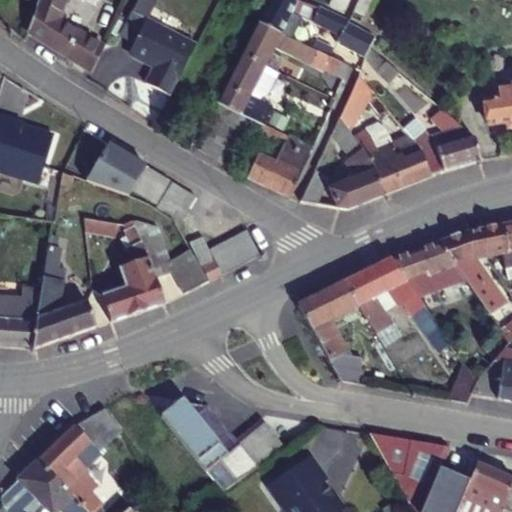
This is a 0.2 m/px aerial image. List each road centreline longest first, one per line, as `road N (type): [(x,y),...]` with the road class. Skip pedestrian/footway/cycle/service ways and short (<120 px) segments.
road 1 (residential): [(318,261),(294,235),(0,45)]
road 2 (residential): [(187,328),(253,396),(364,410)]
road 3 (tertiary): [(511,189),(318,261)]
road 4 (tertiary): [(187,328),(55,373),(0,377)]
road 5 (residential): [(364,410),(301,386),(245,298)]
road 6 (unknown): [(294,235),(347,88)]
road 7 (residential): [(511,430),(364,410)]
